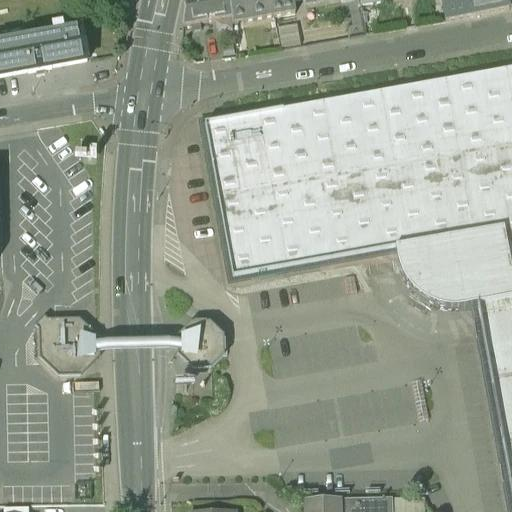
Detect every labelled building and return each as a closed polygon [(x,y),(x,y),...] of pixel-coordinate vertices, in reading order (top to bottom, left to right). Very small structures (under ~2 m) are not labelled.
[(204,0),(187,3),(183,27),(226,20),(227,27),(233,26),(231,19),(233,19),(229,0),(204,0)] [(231,19),(233,26),(295,15),(291,0),(229,0),(233,19),(231,19)] [(506,0),(441,0),(445,21),(508,9),(506,0)] [(0,44),(0,78),(29,73),(30,75),(52,71),(52,69),(87,63),(81,30),(43,37),(42,35),(26,38),(26,40),(0,44)] [(229,122),(204,127),(232,279),(273,272),(394,250),(396,257),(398,268),(401,277),(405,286),(409,292),(414,296),(412,300),(413,304),(415,308),(417,310),(420,312),(423,312),(427,312),(430,310),(433,307),(436,309),(441,311),(450,312),(459,311),(478,308),(511,301),(511,70),(367,97),(229,122)] [(225,287),(396,257),(394,250),(273,272),(232,279),(204,127),(229,122),(228,115),(196,120),(225,287)] [(511,301),(478,308),(481,318),(511,491),(511,301)] [(82,379),(100,362),(100,355),(99,346),(99,340),(80,321),(47,322),(46,320),(36,330),(38,331),(38,361),(58,380),(82,379)] [(223,337),(209,324),(190,324),(178,336),(178,344),(178,353),(178,359),(192,371),(211,371),(224,357),(223,337)] [(293,337),(281,339),(287,371),(300,369),(293,337)] [(178,344),(99,346),(100,355),(178,353),(178,344)] [(391,511),(391,497),(305,499),(305,511),(391,511)]
